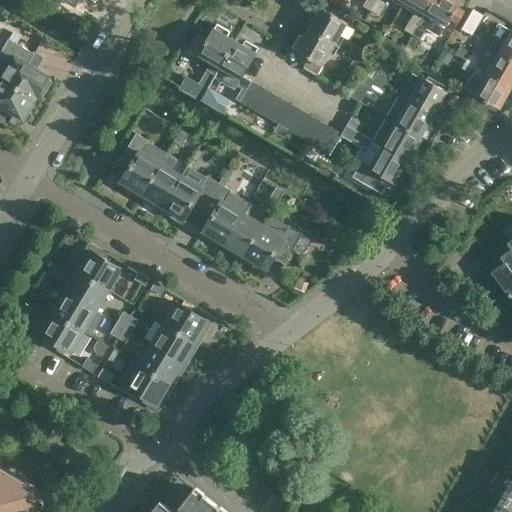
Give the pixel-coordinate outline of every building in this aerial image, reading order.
[(330,0),(344,8),(349,0),(330,0)] [(375,0),(364,0),(361,7),(370,12),(377,1),(375,0)] [(405,31),(412,35),(433,0),(405,0),(404,2),(418,10),(405,31)] [(457,0),(433,0),(412,35),(410,40),(417,45),(428,27),(442,35),(446,27),(451,19),(461,24),(469,11),(459,6),(461,2),(457,0)] [(383,5),(377,1),(370,12),(377,16),(383,5)] [(313,21),(308,30),(339,47),(344,38),(341,36),(348,25),(320,9),(320,10),(316,7),(309,19),(313,21)] [(462,30),(472,36),(484,17),(473,11),(462,30)] [(501,50),(499,53),(511,60),(511,28),(502,23),(490,44),(501,50)] [(195,96),(200,99),(235,40),(228,36),(230,33),(218,25),(216,29),(215,28),(208,39),(198,34),(188,49),(196,53),(194,56),(209,64),(204,74),(206,75),(201,83),(202,84),(195,96)] [(339,47),(308,30),(304,38),(300,35),(292,47),(297,49),(296,51),(310,59),(304,69),(318,77),(331,54),(334,55),(339,47)] [(9,39),(0,53),(0,76),(35,98),(37,95),(38,96),(40,94),(43,96),(52,81),(49,79),(50,77),(28,64),(34,54),(9,39)] [(243,45),(235,40),(200,99),(202,100),(206,92),(214,96),(217,92),(218,92),(228,74),(240,81),(242,79),(257,53),(256,52),(258,49),(245,41),(243,45)] [(367,61),(358,48),(354,56),(366,62),(367,61)] [(511,60),(499,53),(493,63),(491,66),(462,50),(458,58),(468,64),(487,74),(511,88),(511,87),(511,60)] [(168,63),(160,58),(158,56),(150,68),(160,75),(167,65),(168,63)] [(366,62),(354,56),(349,65),(361,72),(366,62)] [(369,64),(366,62),(361,72),(361,73),(384,87),(388,80),(375,73),(369,64)] [(511,88),(487,74),(468,64),(464,72),(482,82),(475,94),(486,101),(484,108),(496,112),(498,109),(500,109),(511,88)] [(380,96),(384,87),(361,73),(348,97),(359,103),(367,89),(380,96)] [(32,103),(35,98),(0,76),(0,110),(3,107),(24,120),(34,104),(32,103)] [(410,76),(399,96),(434,116),(447,93),(422,79),(420,82),(410,76)] [(250,108),(262,88),(252,82),(240,102),(250,108)] [(260,114),(272,94),(262,88),(250,108),(260,114)] [(270,119),(282,99),(272,94),(260,114),(270,119)] [(399,96),(386,119),(421,139),(434,116),(399,96)] [(280,125),(292,105),(282,99),(270,119),(280,125)] [(290,131),(302,111),(292,105),(280,125),(290,131)] [(300,137),(312,117),(302,111),(290,131),(300,137)] [(310,143),(322,123),(312,117),(300,137),(310,143)] [(351,118),(347,125),(360,133),(365,125),(351,118)] [(386,119),(373,141),(408,161),(421,139),(386,119)] [(321,148),(332,128),(322,123),(310,143),(321,148)] [(347,125),(342,134),(355,142),(361,145),(362,147),(368,151),(361,162),(354,175),(378,189),(384,178),(395,184),(408,161),(373,141),(360,134),(360,133),(347,125)] [(332,128),(321,148),(330,154),(342,134),(332,128)] [(175,142),(182,147),(189,135),(181,131),(175,142)] [(119,185),(140,198),(161,164),(166,154),(148,143),(149,141),(136,134),(121,159),(131,165),(119,185)] [(140,198),(161,211),(181,176),(161,164),(140,198)] [(194,203),(204,209),(219,183),(207,177),(206,178),(188,167),(182,177),(181,176),(161,211),(182,223),(194,203)] [(232,191),(226,187),(234,175),(228,171),(220,184),(219,183),(204,209),(213,215),(201,235),(223,248),(244,214),(244,213),(249,204),(231,193),(232,191)] [(276,188),(270,199),(277,204),(284,193),(276,188)] [(264,226),(244,214),(223,248),(243,260),(264,226)] [(264,226),(243,260),(264,273),(273,259),(286,267),(290,260),(287,259),(290,254),(298,258),(305,247),(297,243),(302,233),(289,226),(288,227),(270,217),(264,226)] [(81,267),(78,272),(108,290),(121,269),(104,258),(106,254),(89,244),(77,264),(81,267)] [(505,262),(491,272),(511,298),(511,296),(511,248),(501,256),(505,262)] [(70,274),(61,290),(96,310),(108,290),(78,272),(75,277),(70,274)] [(134,279),(146,286),(150,279),(139,272),(134,279)] [(150,289),(162,296),(166,288),(155,281),(150,289)] [(96,310),(61,290),(52,305),(56,308),(53,313),(83,332),(83,331),(89,335),(102,314),(96,310)] [(177,302),(164,324),(194,342),(198,337),(202,339),(214,319),(197,309),(195,313),(177,302)] [(123,312),(117,323),(117,322),(124,327),(131,316),(123,312)] [(70,352),(83,332),(53,313),(50,318),(46,315),(34,336),(50,346),(53,342),(70,352)] [(131,316),(124,327),(132,331),(138,321),(131,316)] [(110,333),(118,338),(124,327),(117,322),(117,323),(110,333)] [(164,324),(152,345),(186,366),(196,349),(192,347),(194,342),(164,324)] [(118,338),(125,342),(132,331),(124,327),(118,338)] [(152,345),(146,354),(137,349),(131,360),(170,383),(173,378),(177,380),(186,366),(152,345)] [(82,366),(92,373),(97,365),(86,359),(82,366)] [(167,388),(170,383),(131,360),(118,381),(120,382),(144,397),(142,401),(159,411),(171,391),(167,388)] [(98,376),(109,383),(113,375),(102,369),(98,376)] [(0,511),(23,511),(30,502),(27,500),(33,490),(13,477),(12,479),(0,472),(0,511)] [(224,511),(179,476),(162,499),(151,511),(224,511)] [(511,511),(511,489),(499,511),(511,511)]
